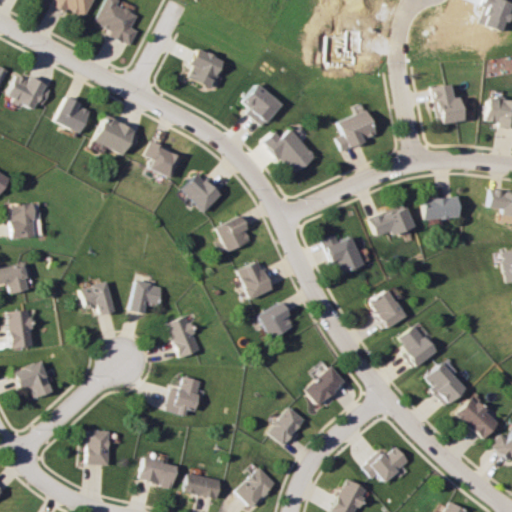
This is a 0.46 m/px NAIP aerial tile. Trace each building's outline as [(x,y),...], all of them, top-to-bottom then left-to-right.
[(85,0),(46,0),(44,5),(76,20),(85,0)] [(102,36),(123,45),(130,30),(123,27),(131,9),(111,0),(97,0),(88,23),(104,30),(102,36)] [(215,61),(190,48),(175,76),(200,89),(215,61)] [(1,104),(25,104),(25,103),(39,103),(39,80),(1,80),(1,104)] [(273,104),(248,83),(231,104),(256,124),(273,104)] [(455,120),(452,96),(446,96),(444,83),(427,85),(432,123),(455,120)] [(82,110),(56,97),(44,120),(70,133),(82,110)] [(511,127),(511,98),(482,97),(481,120),(492,121),(491,127),(511,127)] [(338,134),(331,136),(337,150),(372,135),(361,109),(332,121),(338,134)] [(84,141),(118,156),(129,130),(94,116),(84,141)] [(284,174),(309,157),(288,127),(275,136),(270,129),(259,137),(284,174)] [(133,163),(160,179),(172,157),(145,142),(133,163)] [(212,195),(189,172),(172,189),(195,212),(212,195)] [(511,222),(511,190),(484,189),(483,207),(496,208),(495,221),(511,222)] [(418,198),(419,219),(453,217),(452,196),(418,198)] [(0,236),(26,236),(26,203),(0,203),(0,236)] [(364,219),(371,236),(384,230),(386,234),(407,225),(399,204),(364,219)] [(207,228),(221,251),(245,236),(230,214),(207,228)] [(318,239),(333,275),(359,264),(346,235),(334,240),(331,233),(318,239)] [(511,248),(496,249),(499,281),(511,280),(511,248)] [(228,269),(241,298),(267,286),(253,257),(228,269)] [(0,283),(1,291),(18,290),(17,264),(0,264),(0,283)] [(152,305),(156,285),(128,280),(122,310),(136,313),(139,302),(152,305)] [(88,305),(91,314),(107,309),(98,281),(72,288),(78,308),(88,305)] [(381,328),(400,315),(382,288),(364,300),(381,328)] [(252,314),(265,338),(288,325),(275,301),(252,314)] [(0,347),(23,347),(23,310),(0,310),(0,347)] [(191,351),(182,315),(159,321),(169,357),(191,351)] [(393,337),(410,365),(431,351),(414,324),(393,337)] [(452,367),(442,356),(419,379),(443,404),(461,387),(447,373),(452,367)] [(42,392),(33,362),(4,371),(10,390),(21,386),(25,398),(42,392)] [(339,380),(325,365),(298,390),(313,405),(339,380)] [(166,387),(160,409),(186,415),(195,381),(175,376),(171,388),(166,387)] [(477,438),(493,422),(467,396),(451,413),(477,438)] [(276,444),(299,419),(283,406),(261,431),(276,444)] [(504,437),(496,432),(486,447),(505,459),(507,456),(511,458),(511,431),(509,429),(504,437)] [(77,465),(101,465),(101,430),(77,430),(77,465)] [(403,460),(389,443),(359,468),(368,478),(372,474),(379,481),(403,460)] [(169,465),(135,456),(130,480),(163,488),(169,465)] [(228,491),(244,507),(268,484),(252,467),(228,491)] [(209,499),(213,480),(179,473),(175,492),(209,499)] [(349,511),(360,487),(339,478),(325,511),(349,511)] [(464,511),(445,500),(438,511),(464,511)]
